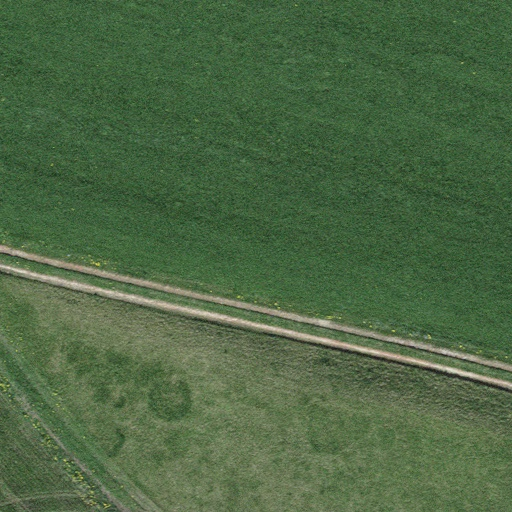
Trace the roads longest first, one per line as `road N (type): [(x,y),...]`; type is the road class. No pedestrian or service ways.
road 1 (track): [(0,272),(331,333),(511,382)]
road 2 (track): [(0,364),(119,511)]
